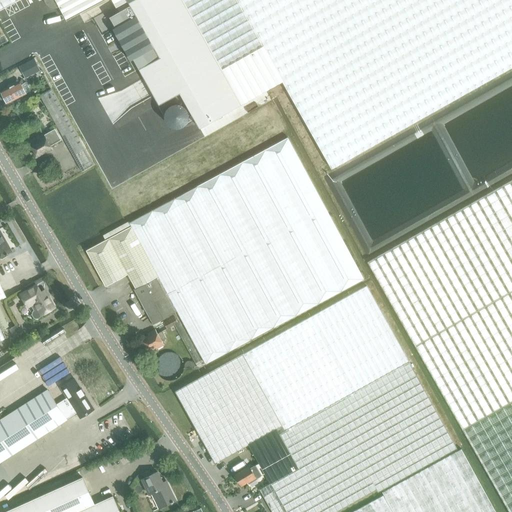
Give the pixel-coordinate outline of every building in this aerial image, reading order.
[(0,0),(0,10),(19,0),(0,0)] [(44,0),(46,4),(50,1),(53,4),(54,4),(58,4),(67,20),(103,0),(112,0),(116,7),(128,1),(129,0),(44,0)] [(130,5),(110,17),(115,27),(114,28),(132,60),(133,59),(159,105),(180,93),(200,128),(283,82),(332,169),(511,67),(511,0),(129,0),(128,1),(130,5)] [(26,78),(40,71),(34,59),(20,67),(26,78)] [(6,102),(25,92),(19,82),(17,83),(16,82),(9,86),(10,87),(0,92),(3,99),(4,99),(6,102)] [(51,89),(40,95),(82,172),(94,166),(52,90),(51,89)] [(50,146),(60,140),(54,130),(44,136),(43,135),(36,139),(37,141),(29,145),(32,149),(31,150),(34,156),(35,156),(36,157),(43,153),(44,153),(44,154),(52,150),(50,146)] [(288,137),(130,223),(131,225),(131,226),(158,276),(177,311),(206,364),(364,279),(288,137)] [(511,511),(511,180),(368,262),(510,511),(511,511)] [(131,226),(86,250),(105,286),(128,274),(136,288),(158,276),(131,226)] [(0,257),(11,251),(4,239),(3,240),(0,235),(0,257)] [(136,288),(134,289),(153,324),(177,311),(158,276),(136,288)] [(42,316),(41,315),(53,307),(46,295),(43,297),(36,286),(21,295),(28,306),(31,312),(34,310),(34,311),(33,312),(32,315),(34,318),(36,319),(38,319),(40,318),(42,316)] [(367,286),(175,391),(215,463),(248,445),(277,428),(299,467),(270,483),(269,484),(260,489),(272,511),(336,511),(377,489),(378,492),(457,448),(367,286)] [(177,315),(164,323),(167,329),(175,325),(198,369),(204,366),(177,315)] [(11,333),(19,329),(16,325),(9,330),(11,333)] [(161,341),(165,338),(161,332),(157,334),(154,330),(148,334),(149,336),(142,340),(145,346),(143,347),(147,352),(155,347),(156,349),(163,345),(161,342),(162,342),(161,341)] [(67,397),(57,404),(66,419),(77,413),(80,418),(94,409),(84,395),(85,394),(81,388),(81,389),(74,379),(61,387),(67,397)] [(4,417),(0,419),(0,462),(67,420),(66,419),(57,404),(47,389),(47,390),(4,417)] [(249,445),(270,483),(299,467),(277,429),(249,445)] [(384,495),(353,511),(496,511),(461,449),(382,492),(384,495)] [(256,479),(264,474),(260,467),(257,469),(255,466),(250,469),(248,466),(234,475),(235,477),(234,478),(236,482),(238,481),(241,486),(247,482),(248,484),(256,479)] [(173,502),(175,501),(168,485),(164,487),(157,472),(141,479),(149,495),(153,493),(159,507),(157,508),(158,510),(160,508),(161,509),(161,508),(171,503),(171,504),(173,503),(173,502)] [(119,511),(112,497),(94,505),(82,478),(54,490),(4,511),(119,511)]
